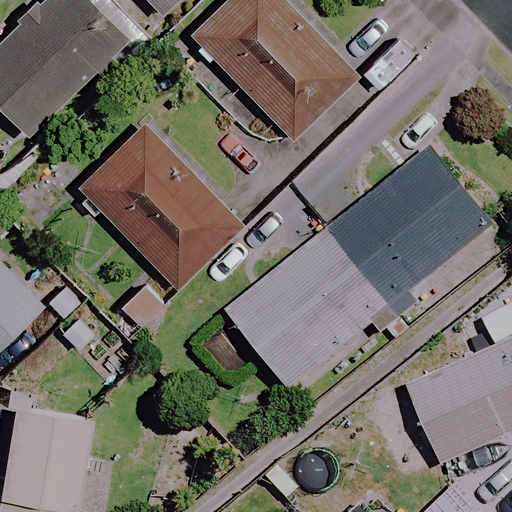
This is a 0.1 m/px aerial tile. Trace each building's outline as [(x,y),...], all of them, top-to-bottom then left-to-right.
[(126,44),(84,0),(45,0),(0,42),(0,112),(24,138),(126,44)] [(175,0),(142,0),(158,17),(175,0)] [(354,81),(276,0),(231,0),(191,38),(290,141),(354,81)] [(238,228),(139,126),(75,189),(174,290),(238,228)] [(493,230),(430,151),(226,314),(289,394),(373,327),(381,337),(418,307),(410,296),(493,230)] [(0,347),(41,307),(0,265),(0,347)] [(511,343),(506,346),(494,319),(459,334),(472,362),(408,390),(441,467),(511,436),(511,343)] [(0,511),(79,511),(94,416),(89,415),(11,404),(0,478),(0,511)] [(330,459),(313,441),(274,478),(290,495),(330,459)] [(483,511),(455,484),(427,511),(369,511),(360,503),(351,511),(483,511)]
